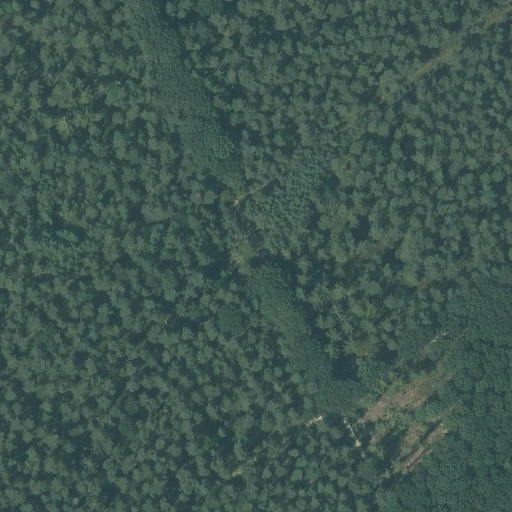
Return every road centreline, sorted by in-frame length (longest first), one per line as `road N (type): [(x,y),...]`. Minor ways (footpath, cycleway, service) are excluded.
road 1 (track): [(334,410),(130,0)]
road 2 (track): [(511,9),(235,204)]
